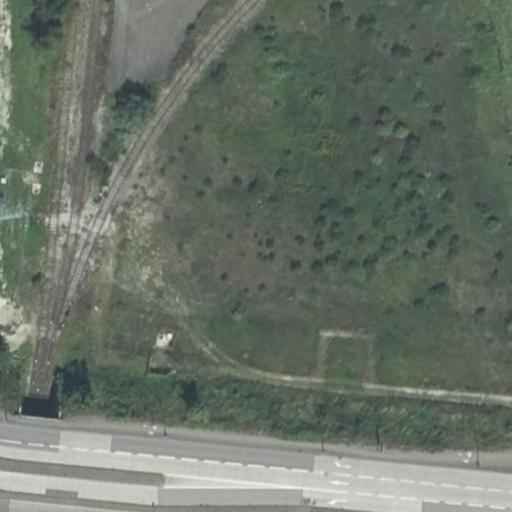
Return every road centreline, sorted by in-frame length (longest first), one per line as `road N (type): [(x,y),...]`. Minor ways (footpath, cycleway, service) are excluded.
road 1 (tertiary): [(321,480),(0,444)]
road 2 (tertiary): [(321,480),(176,494),(0,478)]
road 3 (tertiary): [(511,495),(321,480)]
